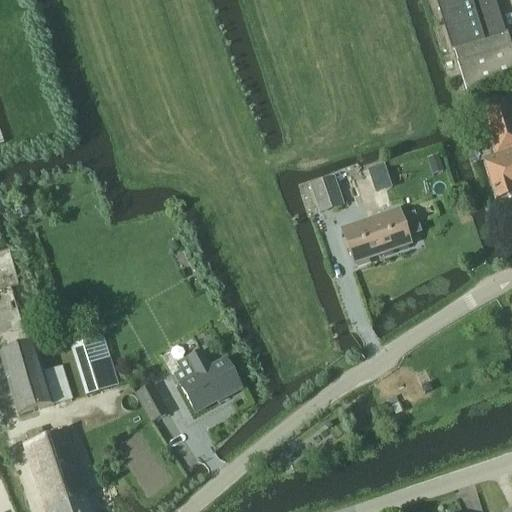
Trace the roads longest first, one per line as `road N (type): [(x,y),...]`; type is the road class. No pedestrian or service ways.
road 1 (unclassified): [(191,511),(314,408),(511,282)]
road 2 (tertiary): [(367,511),(511,462)]
